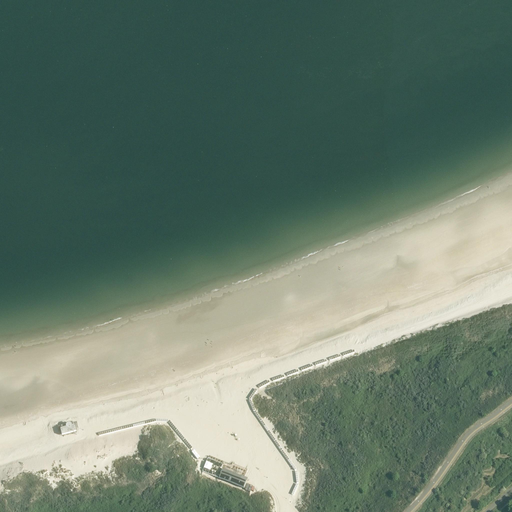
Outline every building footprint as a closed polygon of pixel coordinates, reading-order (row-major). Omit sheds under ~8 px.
[(163,414),(162,416),(172,423),(173,421),(163,414)] [(288,452),(260,414),(258,415),(286,454),(288,452)] [(196,449),(175,422),(172,424),(194,451),(196,449)] [(60,431),(61,436),(76,433),(74,427),(72,427),(71,426),(69,425),(68,425),(66,426),(65,428),(66,429),(60,431)] [(201,455),(199,452),(196,454),(202,461),(204,458),(201,455)] [(208,464),(203,461),(199,467),(203,470),(208,464)] [(242,477),(223,470),(219,479),(238,486),(244,489),(247,482),(241,480),(242,477)]
